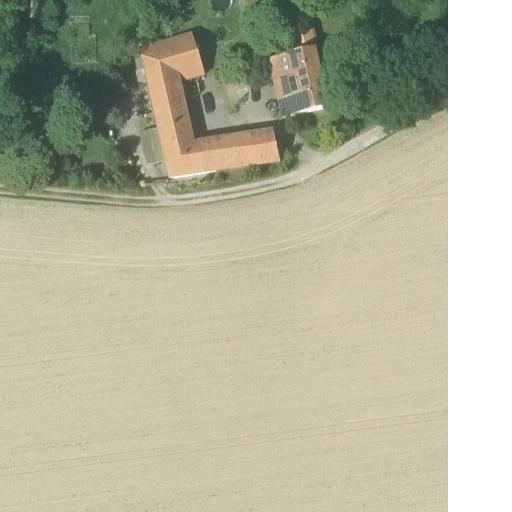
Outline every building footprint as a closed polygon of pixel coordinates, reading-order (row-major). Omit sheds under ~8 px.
[(242,0),(245,11),(267,5),(265,0),(242,0)] [(289,21),(298,57),(315,53),(316,53),(308,17),(289,21)] [(192,38),(173,44),(185,84),(205,78),(192,38)] [(180,85),(185,84),(173,44),(173,43),(141,53),(156,120),(186,113),(180,85)] [(328,110),(315,53),(298,57),(269,63),(271,72),(283,120),(328,110)] [(156,120),(170,182),(201,177),(194,146),(186,113),(156,120)] [(274,135),(233,141),(241,171),(280,165),(274,135)] [(233,141),(217,143),(225,174),(241,171),(233,141)] [(201,177),(225,174),(217,143),(194,146),(201,177)]
